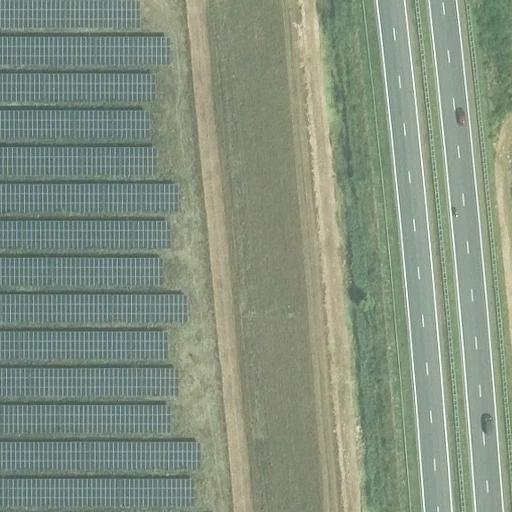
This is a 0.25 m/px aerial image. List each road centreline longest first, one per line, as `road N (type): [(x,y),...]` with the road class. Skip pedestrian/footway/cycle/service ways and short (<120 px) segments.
road 1 (trunk): [(388,0),(438,511)]
road 2 (trunk): [(489,511),(441,0)]
